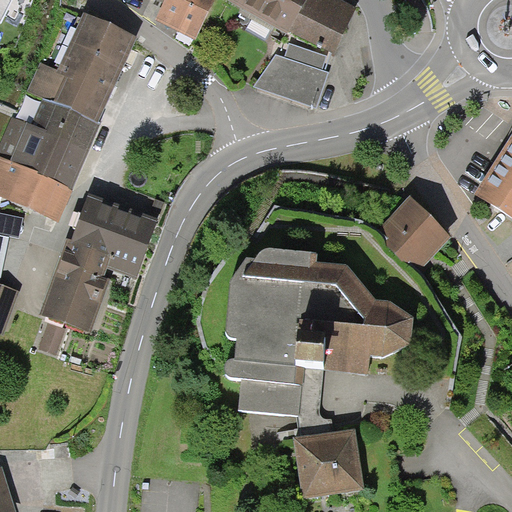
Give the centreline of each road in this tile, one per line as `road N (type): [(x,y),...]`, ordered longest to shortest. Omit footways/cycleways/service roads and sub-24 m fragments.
road 1 (tertiary): [(246,158),(204,191),(166,274),(128,408),(117,511)]
road 2 (residential): [(109,0),(200,70),(229,106),(246,158)]
road 3 (residential): [(511,292),(433,185),(396,118)]
road 4 (tertiary): [(396,118),(246,158)]
